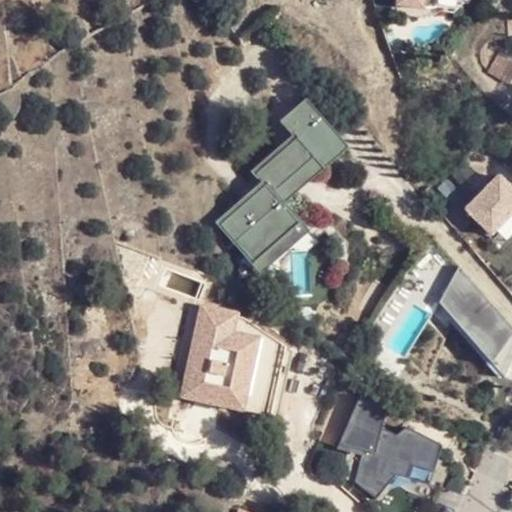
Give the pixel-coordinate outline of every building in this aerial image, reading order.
[(427,0),(400,0),(400,4),(427,8),(427,0)] [(341,143),(302,96),(279,115),(318,162),(341,143)] [(278,195),(318,162),(291,130),(252,163),(278,195)] [(511,182),(499,171),(464,211),(493,236),(511,214),(511,182)] [(261,178),(214,220),(258,269),(305,227),(261,178)] [(511,330),(457,265),(439,301),(504,373),(511,350),(511,330)] [(199,307),(178,394),(274,416),(290,346),(231,309),(199,307)] [(338,443),(366,451),(372,434),(381,404),(359,394),(338,443)] [(366,451),(355,481),(374,496),(394,473),(426,482),(437,439),(402,425),(396,433),(372,434),(366,451)]
